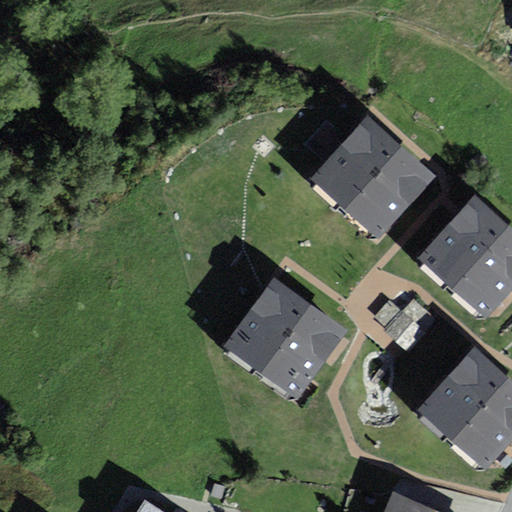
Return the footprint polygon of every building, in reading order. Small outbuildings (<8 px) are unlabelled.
[(432,177),(370,121),(361,130),(317,177),(380,234),(432,177)] [(511,280),(511,235),(476,202),(462,217),(422,260),(481,315),(511,280)] [(338,333),(274,286),(266,296),(229,347),(293,394),(338,333)] [(410,307),(393,327),(411,344),(429,324),(410,307)] [(511,432),(511,394),(474,361),(465,371),(431,408),(487,460),(511,432)] [(420,511),(389,501),(384,511),(420,511)]
